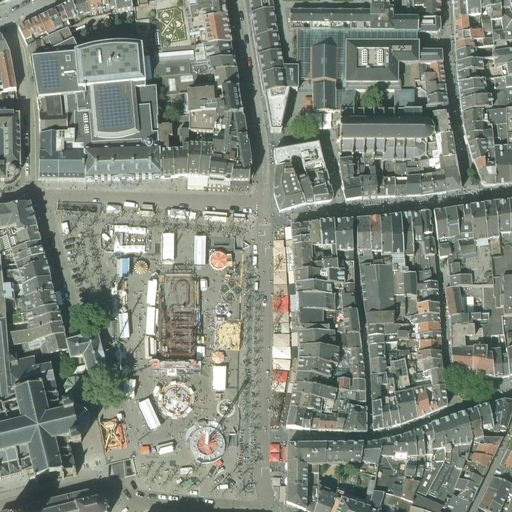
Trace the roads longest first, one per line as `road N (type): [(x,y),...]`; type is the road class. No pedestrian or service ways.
road 1 (residential): [(263,204),(261,468),(271,510)]
road 2 (tertiary): [(39,195),(263,204)]
road 3 (tertiary): [(263,204),(236,0)]
road 4 (residential): [(32,195),(28,101),(19,55),(0,23)]
road 5 (residential): [(271,510),(128,493)]
road 6 (residential): [(0,504),(90,482),(128,493)]
road 7 (residential): [(78,318),(39,195)]
